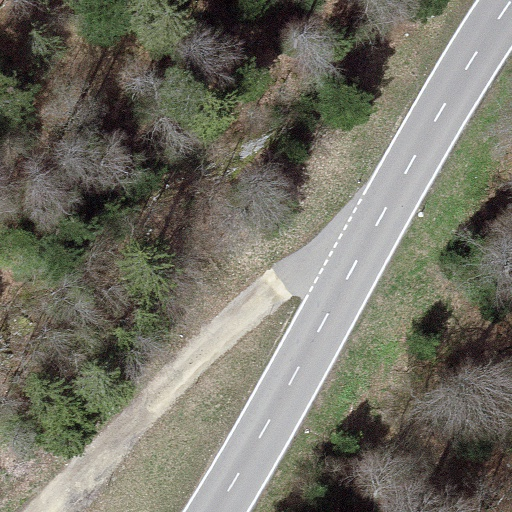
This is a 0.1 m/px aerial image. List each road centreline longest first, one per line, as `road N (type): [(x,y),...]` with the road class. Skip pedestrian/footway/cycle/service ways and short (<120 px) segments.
road 1 (secondary): [(216,511),(467,68),(511,3)]
road 2 (track): [(52,511),(201,348),(278,284),(331,252),(367,243)]
